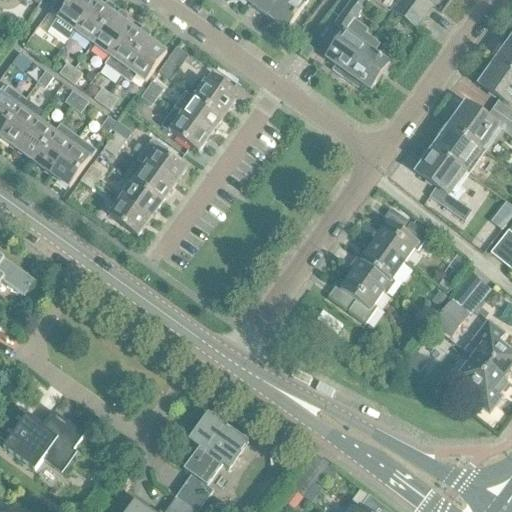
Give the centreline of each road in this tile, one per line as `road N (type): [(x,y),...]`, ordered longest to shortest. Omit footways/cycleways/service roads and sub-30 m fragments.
road 1 (residential): [(91,259),(36,337),(38,360),(120,426),(153,424),(209,347)]
road 2 (tertiary): [(497,505),(262,380)]
road 3 (residential): [(379,164),(234,365)]
road 4 (tertiary): [(262,380),(437,511)]
road 5 (residential): [(153,268),(283,95)]
road 6 (residential): [(379,164),(493,0)]
road 7 (residential): [(283,95),(149,0)]
road 8 (tertiary): [(209,347),(91,259)]
